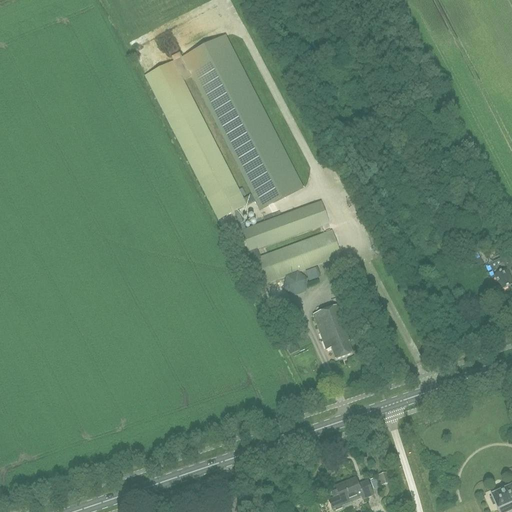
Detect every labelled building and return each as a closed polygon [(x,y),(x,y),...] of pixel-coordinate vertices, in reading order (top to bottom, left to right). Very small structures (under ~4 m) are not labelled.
[(145,77),(218,221),(247,206),(242,197),(251,192),(255,201),(299,179),(219,28),(178,49),(248,186),(239,190),(173,62),(145,77)] [(261,259),(258,250),(329,223),(321,203),(241,232),(249,253),(255,261),(263,285),(341,256),(332,233),(261,259)] [(503,244),(511,240),(507,233),(500,237),(503,244)] [(511,282),(506,270),(511,267),(511,253),(500,260),(502,265),(495,268),(498,274),(494,276),(501,292),(511,286),(511,282)] [(306,293),(307,281),(297,273),(286,277),(284,290),(294,297),(306,293)] [(348,343),(354,341),(341,305),(313,316),(327,352),(332,350),(336,362),(353,356),(348,343)] [(382,486),(390,484),(387,473),(379,476),(382,486)] [(336,488),(339,497),(329,501),(333,510),(335,509),(336,511),(343,509),(342,506),(350,503),(349,500),(361,495),(363,500),(373,496),(367,482),(358,486),(355,480),(336,488)] [(489,498),(493,506),(495,505),(497,510),(511,503),(511,486),(490,495),(491,497),(489,498)]
